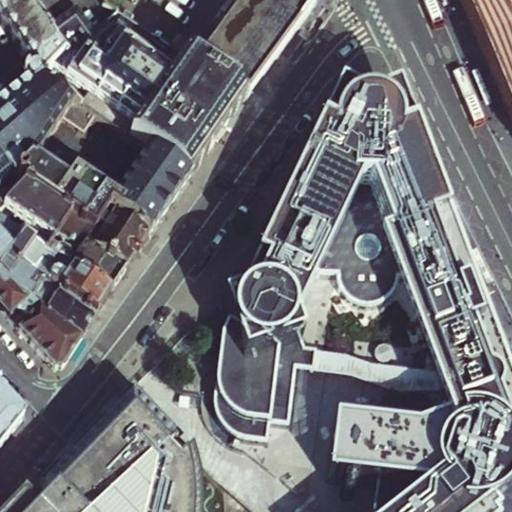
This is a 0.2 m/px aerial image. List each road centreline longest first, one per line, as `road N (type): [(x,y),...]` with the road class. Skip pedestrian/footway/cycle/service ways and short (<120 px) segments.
road 1 (residential): [(53,418),(120,349),(320,78),(386,25)]
road 2 (tertiary): [(386,25),(511,278)]
road 3 (tertiary): [(511,212),(419,9)]
